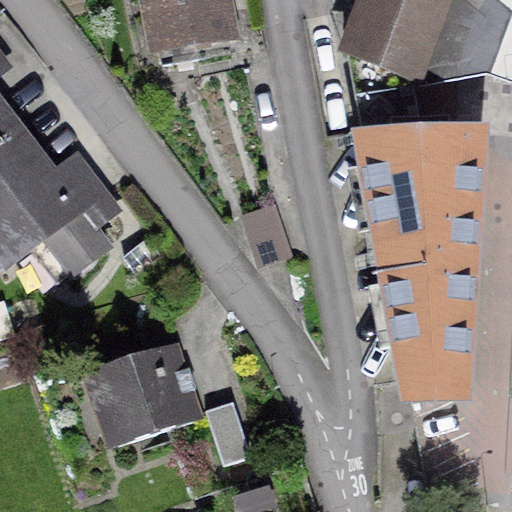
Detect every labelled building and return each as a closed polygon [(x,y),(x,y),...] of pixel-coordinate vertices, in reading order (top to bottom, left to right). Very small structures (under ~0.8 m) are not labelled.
[(232,0),(143,0),(159,74),(244,57),(232,0)] [(374,0),(345,72),(421,104),(433,76),(497,92),(511,47),(511,14),(489,0),(374,0)] [(0,91),(0,154),(31,130),(0,91)] [(31,130),(0,154),(0,257),(14,275),(96,210),(31,130)] [(495,418),(499,147),(362,145),(416,429),(495,418)] [(276,219),(247,228),(263,279),(292,270),(276,219)] [(180,356),(87,388),(118,476),(210,444),(180,356)] [(251,470),(233,418),(208,427),(227,479),(251,470)]
